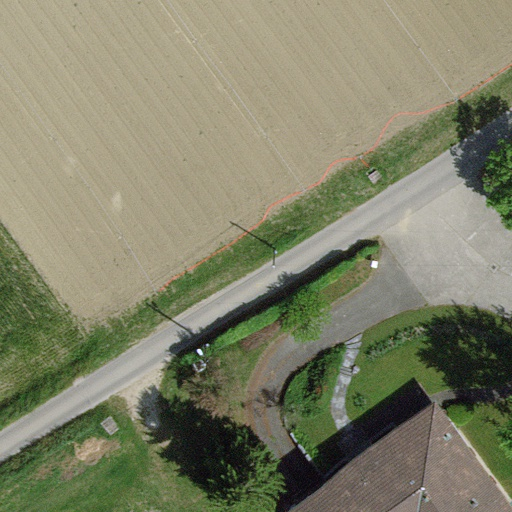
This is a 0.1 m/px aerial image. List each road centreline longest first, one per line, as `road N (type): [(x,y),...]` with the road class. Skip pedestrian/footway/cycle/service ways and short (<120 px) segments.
road 1 (unclassified): [(0,447),(511,125)]
road 2 (unknown): [(399,196),(511,297)]
